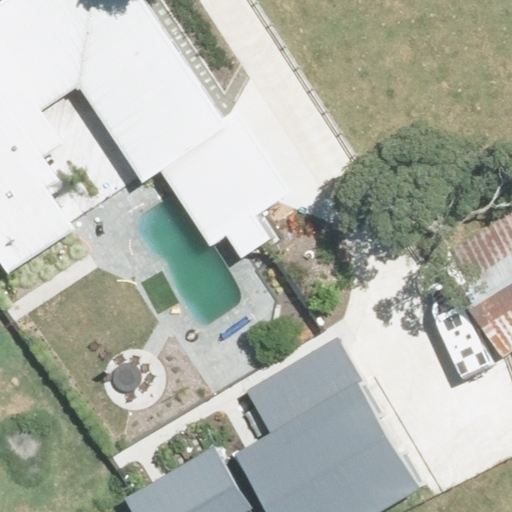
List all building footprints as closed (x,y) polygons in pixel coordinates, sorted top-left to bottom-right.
[(0,0),(0,253),(14,275),(23,269),(37,289),(19,302),(47,343),(72,327),(89,353),(159,306),(73,179),(129,141),(33,0),(0,0)] [(511,280),(476,301),(509,357),(511,355),(511,280)] [(389,511),(425,492),(341,344),(257,392),(282,436),(249,455),(281,511),(389,511)] [(116,511),(46,411),(9,437),(61,511),(116,511)] [(209,495),(162,422),(101,462),(133,511),(196,511),(192,506),(209,495)]
